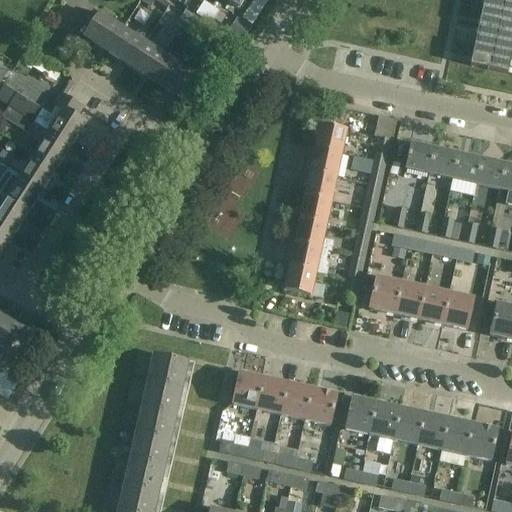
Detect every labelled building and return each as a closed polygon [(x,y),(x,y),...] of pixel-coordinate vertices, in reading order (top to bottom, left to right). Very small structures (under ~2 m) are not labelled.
[(244,0),(223,0),(238,10),(244,0)] [(275,0),(261,0),(246,24),(256,30),(275,0)] [(511,0),(483,0),(482,7),(482,9),(511,15),(511,0)] [(195,15),(203,20),(212,7),(204,2),(195,15)] [(218,11),(212,7),(203,20),(209,24),(218,11)] [(511,15),(482,9),(478,28),(511,35),(511,15)] [(107,54),(122,30),(100,15),(98,16),(92,12),(83,25),(90,30),(84,39),(107,54)] [(176,26),(184,31),(193,17),(185,12),(176,26)] [(193,17),(184,31),(192,37),(195,34),(200,37),(207,27),(193,17)] [(476,35),(474,47),(511,55),(511,50),(511,35),(478,28),(476,35)] [(122,30),(107,54),(129,68),(144,45),(150,37),(140,30),(134,38),(122,30)] [(151,82),(166,59),(144,45),(129,68),(151,82)] [(511,58),(474,50),(470,69),(508,78),(511,60),(511,58)] [(166,59),(151,82),(173,97),(188,74),(190,75),(199,61),(188,54),(183,62),(169,54),(166,59)] [(23,118),(70,148),(85,125),(76,119),(82,109),(60,95),(53,106),(55,108),(50,116),(42,111),(24,99),(15,113),(23,118)] [(40,144),(33,155),(56,170),(70,148),(23,118),(17,128),(40,144)] [(320,126),(314,150),(340,156),(345,132),(320,126)] [(377,138),(373,156),(371,163),(383,165),(388,141),(377,138)] [(409,146),(405,165),(404,170),(428,175),(433,151),(409,146)] [(309,174),(335,179),(340,156),(314,150),(309,174)] [(457,156),(433,151),(428,175),(452,180),(457,156)] [(19,178),(42,192),(56,170),(33,155),(19,178)] [(457,156),(452,180),(475,186),(481,162),(457,156)] [(504,167),(481,162),(475,186),(499,191),(504,167)] [(371,163),(366,186),(378,189),(383,165),(371,163)] [(511,168),(504,167),(499,191),(507,193),(504,205),(511,207),(511,168)] [(309,174),(304,197),(330,203),(335,179),(309,174)] [(4,200),(28,215),(42,192),(19,178),(4,200)] [(378,189),(366,186),(361,210),(373,212),(378,189)] [(299,221),(325,227),(330,203),(304,197),(299,221)] [(0,228),(13,237),(28,215),(4,200),(0,206),(0,228)] [(359,219),(356,233),(368,236),(373,212),(361,210),(349,207),(347,216),(359,219)] [(406,212),(396,210),(392,228),(402,230),(406,212)] [(430,216),(419,214),(416,233),(426,235),(430,216)] [(453,222),(443,220),(439,238),(457,242),(461,226),(453,224),(453,222)] [(327,252),(327,253),(331,253),(333,243),(322,240),(325,227),(299,221),(294,245),(327,252)] [(477,228),(467,225),(463,244),(473,246),(477,228)] [(0,257),(13,237),(0,228),(0,257)] [(508,235),(490,230),(486,249),(497,251),(499,244),(506,245),(508,235)] [(368,236),(356,233),(351,258),(362,260),(368,236)] [(407,251),(410,239),(393,236),(391,248),(407,251)] [(434,245),(410,239),(407,251),(431,257),(434,245)] [(288,268),(314,274),(326,277),(328,267),(325,262),(327,253),(327,252),(294,245),(288,268)] [(434,245),(431,257),(456,262),(458,250),(434,245)] [(394,249),(391,259),(404,262),(405,252),(394,249)] [(474,254),(458,250),(456,262),(471,265),(474,254)] [(477,256),(476,264),(488,267),(490,259),(477,256)] [(351,258),(346,281),(358,283),(362,260),(351,258)] [(498,260),(495,272),(506,275),(509,262),(498,260)] [(321,301),(324,288),(312,285),(314,274),(288,268),(283,292),(321,301)] [(375,279),(373,291),(368,311),(393,316),(400,285),(375,279)] [(358,283),(346,281),(342,298),(354,301),(358,283)] [(497,281),(495,292),(505,294),(507,283),(497,281)] [(400,285),(393,316),(417,321),(424,290),(400,285)] [(424,290),(417,321),(441,327),(448,295),(424,290)] [(448,295),(441,327),(466,332),(473,301),(448,295)] [(511,342),(511,309),(496,306),(489,337),(511,342)] [(0,358),(4,352),(6,353),(21,330),(0,317),(0,358)] [(146,383),(181,391),(188,364),(152,356),(146,383)] [(16,368),(11,376),(22,382),(27,374),(16,368)] [(238,375),(232,407),(256,412),(263,380),(238,375)] [(263,380),(256,412),(280,417),(287,386),(263,380)] [(140,411),(175,419),(181,391),(146,383),(140,411)] [(287,386),(280,417),(305,422),(311,391),(287,386)] [(311,391),(305,422),(329,428),(336,396),(311,391)] [(369,437),(376,405),(352,400),(345,432),(369,437)] [(400,411),(376,405),(369,437),(393,442),(400,411)] [(134,439),(169,447),(175,419),(140,411),(134,439)] [(417,448),(424,416),(400,411),(393,442),(417,448)] [(448,421),(424,416),(417,448),(441,453),(448,421)] [(465,458),(472,426),(448,421),(441,453),(465,458)] [(497,432),(472,426),(465,458),(490,463),(497,432)] [(218,454),(245,460),(250,440),(217,433),(215,440),(221,442),(218,454)] [(127,467),(163,475),(169,447),(134,439),(127,467)] [(273,445),(250,440),(245,460),(270,465),(274,447),(273,447),(273,445)] [(329,478),(338,480),(342,460),(345,461),(349,445),(337,442),(332,465),(329,478)] [(297,453),(274,447),(270,465),(294,470),(296,460),(297,453)] [(296,460),(294,470),(310,474),(312,464),(296,460)] [(244,468),(228,464),(226,474),(242,478),(244,468)] [(156,502),(163,475),(127,467),(121,494),(156,502)] [(244,468),(242,478),(258,481),(260,471),(244,468)] [(345,471),(343,481),(358,485),(361,474),(345,471)] [(265,483),(274,485),(289,488),(292,478),(268,473),(265,483)] [(361,474),(358,485),(375,488),(377,478),(361,474)] [(292,478),(289,488),(306,492),(308,482),(292,478)] [(407,495),(409,485),(393,481),(390,492),(407,495)] [(324,485),(322,496),(337,499),(340,489),(324,485)] [(409,485),(407,495),(422,499),(425,488),(409,485)] [(340,489),(337,499),(353,503),(355,492),(340,489)] [(455,506),(457,495),(441,492),(439,502),(455,506)] [(154,511),(156,502),(121,494),(117,511),(154,511)] [(457,495),(455,506),(470,509),(473,499),(457,495)] [(404,511),(406,504),(380,498),(378,508),(394,511),(404,511)] [(287,503),(285,511),(300,511),(302,506),(287,503)] [(511,511),(511,507),(493,503),(491,511),(511,511)]
